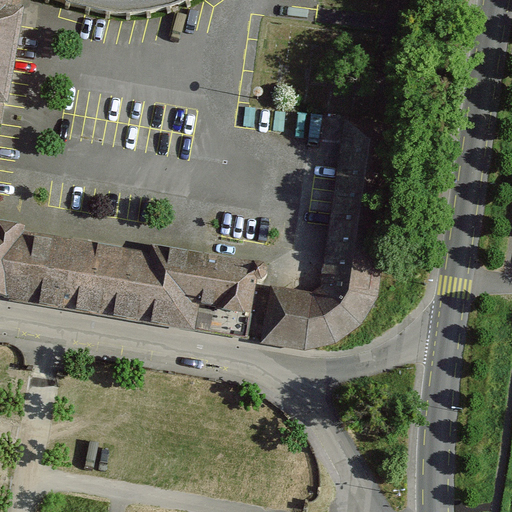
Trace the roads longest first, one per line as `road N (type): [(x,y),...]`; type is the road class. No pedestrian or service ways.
road 1 (primary): [(498,0),(447,344)]
road 2 (residential): [(263,368),(0,320)]
road 3 (residential): [(447,344),(428,341),(337,371),(263,368)]
road 4 (primary): [(447,344),(438,511)]
road 5 (residential): [(263,368),(315,412),(354,471)]
